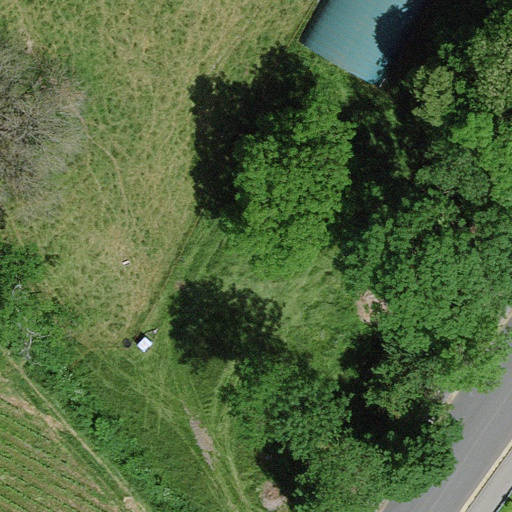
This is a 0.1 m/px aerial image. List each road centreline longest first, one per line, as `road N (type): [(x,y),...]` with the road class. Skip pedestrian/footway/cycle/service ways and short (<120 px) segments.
road 1 (track): [(191,275),(177,307),(176,364),(243,511)]
road 2 (tertiary): [(420,511),(511,384)]
